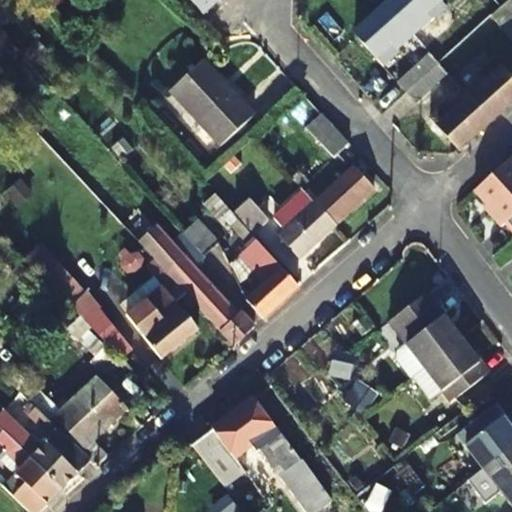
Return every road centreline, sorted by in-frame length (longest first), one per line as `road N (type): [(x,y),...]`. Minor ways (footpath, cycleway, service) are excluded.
road 1 (residential): [(433,200),(64,511)]
road 2 (residential): [(433,200),(275,28),(279,0)]
road 3 (residential): [(511,306),(433,200)]
